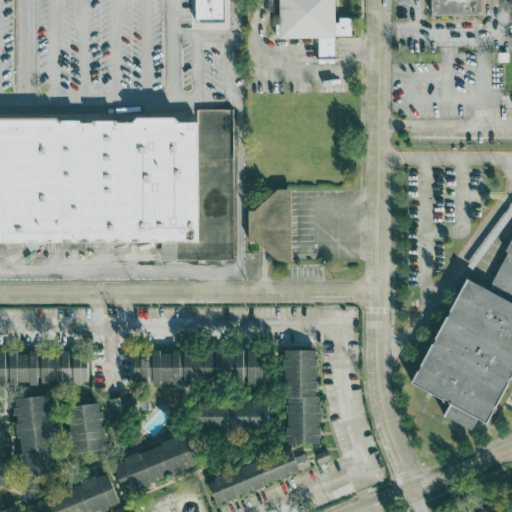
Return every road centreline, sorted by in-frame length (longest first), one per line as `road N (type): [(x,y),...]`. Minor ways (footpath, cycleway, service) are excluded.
road 1 (residential): [(377,0),(380,380),(413,490)]
road 2 (residential): [(0,292),(379,291)]
road 3 (tertiary): [(360,511),(511,448)]
